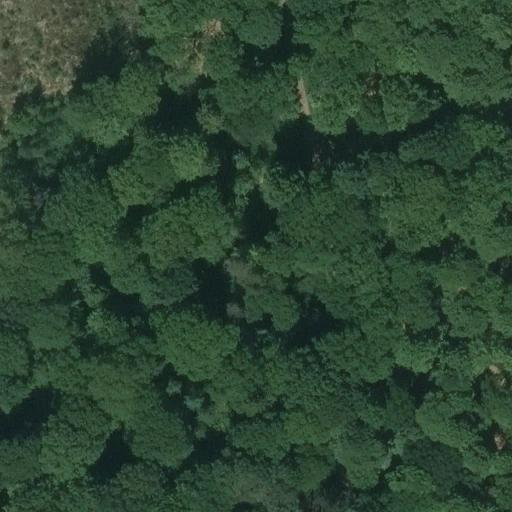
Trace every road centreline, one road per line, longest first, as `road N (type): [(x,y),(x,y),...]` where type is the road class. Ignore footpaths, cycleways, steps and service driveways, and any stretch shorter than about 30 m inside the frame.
road 1 (track): [(388,511),(279,0)]
road 2 (unknown): [(309,146),(511,104)]
